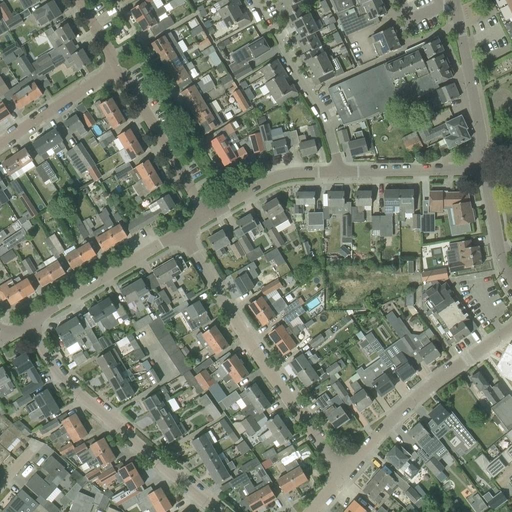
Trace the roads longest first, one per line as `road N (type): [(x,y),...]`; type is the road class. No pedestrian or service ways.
road 1 (residential): [(343,473),(182,232)]
road 2 (residential): [(214,511),(58,376),(27,324)]
road 3 (residential): [(343,473),(402,410),(511,328)]
road 4 (residential): [(338,171),(324,123),(259,0)]
road 5 (unclassified): [(27,324),(182,232)]
road 6 (unclassified): [(205,216),(115,68)]
road 7 (unclassified): [(473,168),(480,137),(455,7)]
road 8 (unclassified): [(205,216),(281,173),(338,171)]
road 9 (residential): [(0,142),(115,68)]
road 10 (unclassified): [(473,168),(338,171)]
road 11 (unclassified): [(511,284),(488,189),(473,168)]
